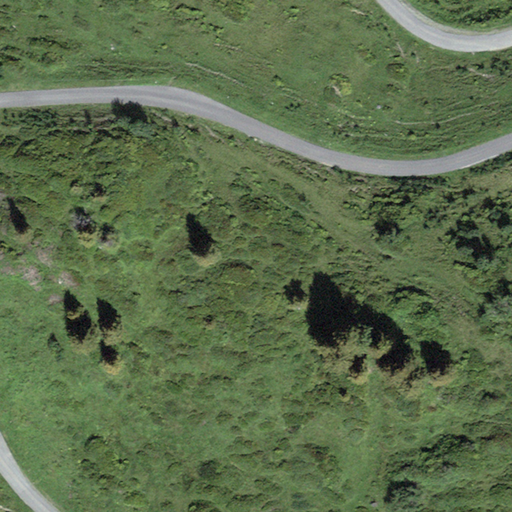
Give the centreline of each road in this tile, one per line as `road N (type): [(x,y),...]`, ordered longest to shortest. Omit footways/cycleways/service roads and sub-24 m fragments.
road 1 (unclassified): [(511,140),(441,165),(404,168),(341,161),(171,97),(0,100)]
road 2 (unclassified): [(388,0),(409,23),(447,40),(483,44),(511,35)]
